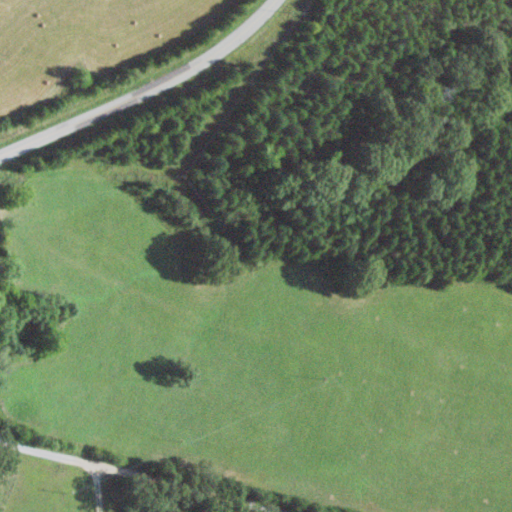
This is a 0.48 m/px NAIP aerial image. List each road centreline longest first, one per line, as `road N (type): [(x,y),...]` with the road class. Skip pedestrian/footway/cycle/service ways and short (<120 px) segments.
road 1 (tertiary): [(272,0),(199,64),(0,154)]
road 2 (residential): [(193,511),(0,456)]
